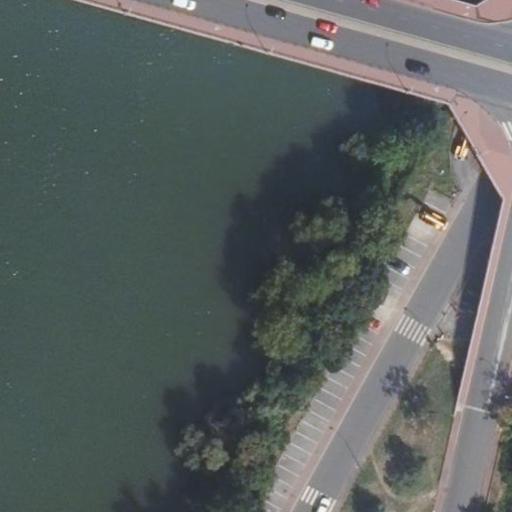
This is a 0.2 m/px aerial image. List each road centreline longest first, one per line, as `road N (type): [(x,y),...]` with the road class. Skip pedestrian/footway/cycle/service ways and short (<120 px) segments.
road 1 (unclassified): [(306,511),(511,143)]
road 2 (primary): [(173,0),(481,87)]
road 3 (unclassified): [(511,275),(460,511)]
road 4 (primary): [(496,47),(318,0)]
